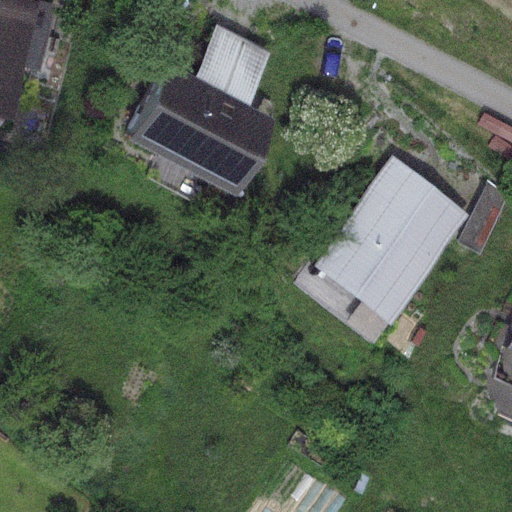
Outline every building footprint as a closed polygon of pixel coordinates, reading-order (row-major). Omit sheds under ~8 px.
[(0,0),(0,109),(7,112),(19,65),(37,69),(46,30),(28,25),(34,0),(0,0)] [(153,63),(113,136),(219,193),(262,114),(235,100),(261,51),(207,22),(178,77),(153,63)] [(385,155),(298,262),(372,321),(458,214),(385,155)] [(483,180),(449,242),(475,256),(507,199),(483,180)] [(511,298),(490,344),(511,354),(511,298)]
